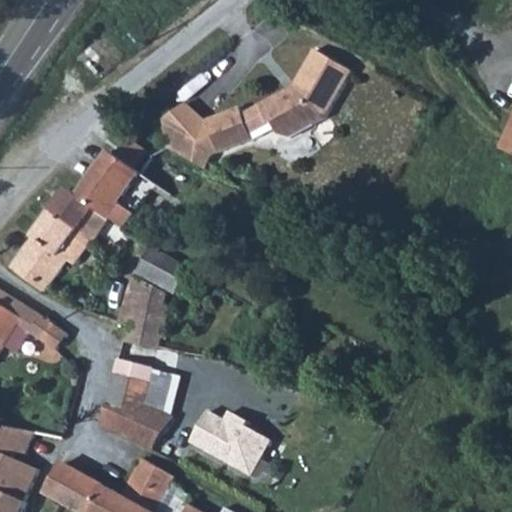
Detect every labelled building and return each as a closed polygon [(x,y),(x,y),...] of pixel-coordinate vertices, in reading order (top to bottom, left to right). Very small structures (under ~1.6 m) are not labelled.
[(355,72),(317,50),(296,87),(300,89),(298,91),(290,95),(288,91),(261,106),(271,125),(274,123),(280,134),(292,138),(327,119),(355,72)] [(300,89),(296,87),(288,91),(290,95),(298,91),(300,89)] [(212,131),(207,121),(190,100),(163,122),(170,149),(178,154),(185,142),(212,131)] [(271,125),(261,106),(245,114),(253,135),(271,125)] [(253,135),(245,114),(242,107),(207,121),(212,131),(185,142),(178,154),(205,169),(213,156),(220,153),(255,140),(253,135)] [(511,122),(500,148),(511,153),(511,122)] [(98,207),(131,229),(147,205),(131,194),(145,173),(115,151),(83,196),(98,207)] [(77,234),(89,241),(96,231),(87,223),(98,207),(83,196),(71,188),(53,213),(78,232),(77,234)] [(12,268),(48,295),(71,260),(63,254),(72,242),(77,234),(78,232),(53,213),(12,268)] [(72,242),(63,254),(71,260),(80,248),(72,242)] [(143,276),(182,296),(197,269),(157,248),(143,276)] [(120,325),(129,330),(166,338),(172,309),(159,305),(160,300),(154,298),(156,290),(135,280),(120,325)] [(22,302),(0,288),(0,356),(20,325),(47,340),(57,325),(22,302)] [(151,408),(161,369),(121,357),(109,431),(158,457),(176,422),(151,408)] [(209,411),(192,443),(253,476),(273,440),(251,428),(254,422),(231,410),(226,420),(209,411)] [(0,491),(22,445),(29,448),(32,435),(0,428),(0,491)] [(0,511),(29,511),(32,507),(30,505),(45,474),(17,463),(19,456),(28,459),(29,448),(22,445),(0,491),(0,511)] [(127,501),(137,506),(133,511),(163,511),(180,481),(148,463),(127,501)] [(66,466),(50,497),(71,508),(88,478),(66,466)] [(76,511),(133,511),(137,506),(127,501),(88,478),(71,508),(76,511)]
